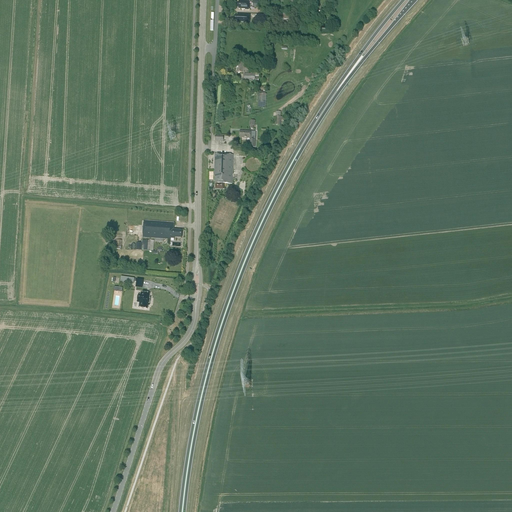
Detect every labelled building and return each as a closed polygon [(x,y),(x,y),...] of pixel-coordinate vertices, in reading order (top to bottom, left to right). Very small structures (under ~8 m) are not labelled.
[(245,10),(249,10),(249,2),(238,1),(238,3),(236,3),(235,8),(238,8),(238,9),(245,10)] [(243,23),(250,24),(250,15),(237,14),(237,16),(235,15),(234,21),(237,21),(237,22),(243,22),(243,23)] [(244,71),(249,71),(249,67),(245,67),(245,66),(243,66),(243,64),(237,63),(237,73),(244,74),(244,71)] [(258,103),(266,103),(267,94),(259,94),(258,103)] [(286,117),(275,116),(275,125),(281,125),(281,120),(286,120),(286,117)] [(240,131),(240,138),(250,139),(250,147),(255,147),(256,132),(240,131)] [(226,184),(232,184),(233,155),(214,154),(214,176),(215,176),(215,182),(216,182),(216,189),(226,189),(226,184)] [(175,238),(182,238),(183,230),(174,230),(175,223),(144,220),(143,238),(171,240),(171,239),(175,239),(175,238)] [(144,245),(144,250),(147,251),(148,241),(142,240),(142,243),(137,243),(136,250),(142,250),(142,245),(144,245)] [(234,290),(238,276),(233,275),(230,289),(234,290)] [(140,308),(147,309),(148,305),(150,305),(151,298),(149,298),(150,294),(142,293),(141,295),(139,295),(138,302),(140,302),(140,308)]
